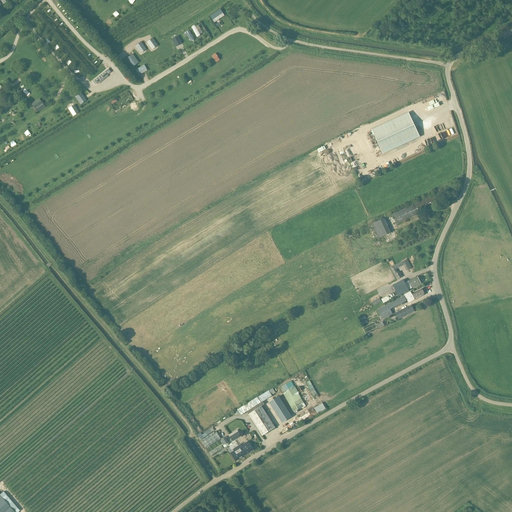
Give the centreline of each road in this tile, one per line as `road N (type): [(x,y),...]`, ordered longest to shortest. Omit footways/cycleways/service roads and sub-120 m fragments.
road 1 (track): [(216,481),(189,442),(187,423),(0,198)]
road 2 (unclassified): [(174,511),(269,445),(449,346)]
road 3 (track): [(49,0),(88,48),(138,88),(234,29),(277,47),(293,41)]
road 4 (unclassified): [(449,346),(436,253),(470,165),(448,66)]
road 5 (unclassified): [(251,15),(293,41),(448,66)]
road 6 (unknown): [(124,83),(83,87),(27,20),(44,0)]
